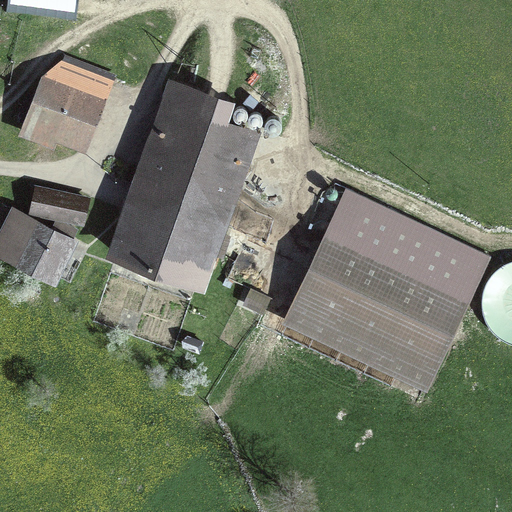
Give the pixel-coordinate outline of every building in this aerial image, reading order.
[(68,82),(66,89),(36,77),(20,115),(77,139),(95,94),(68,82)] [(235,203),(222,199),(247,127),(184,105),(191,86),(164,77),(155,102),(160,103),(109,250),(194,279),(201,261),(211,264),(215,251),(218,252),(235,203)] [(238,113),(242,108),(241,103),(237,99),(231,100),(228,104),(228,110),(233,113),(238,113)] [(254,117),(257,112),(256,107),(251,104),(246,105),(242,109),(244,115),(248,118),(254,117)] [(275,112),(269,108),(262,110),(259,117),(263,124),(270,125),(276,119),(275,112)] [(81,196),(32,180),(24,203),(74,219),(81,196)] [(289,316),(426,381),(487,254),(350,189),(289,316)] [(52,215),(43,229),(7,210),(0,224),(0,247),(47,271),(73,228),(52,215)]
